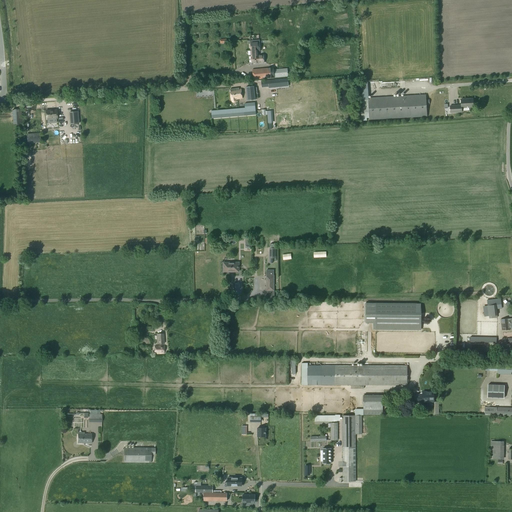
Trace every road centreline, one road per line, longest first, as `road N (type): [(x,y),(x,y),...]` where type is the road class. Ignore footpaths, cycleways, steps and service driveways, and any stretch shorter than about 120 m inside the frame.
road 1 (residential): [(2,102),(212,86)]
road 2 (residential): [(259,511),(259,482),(359,484)]
